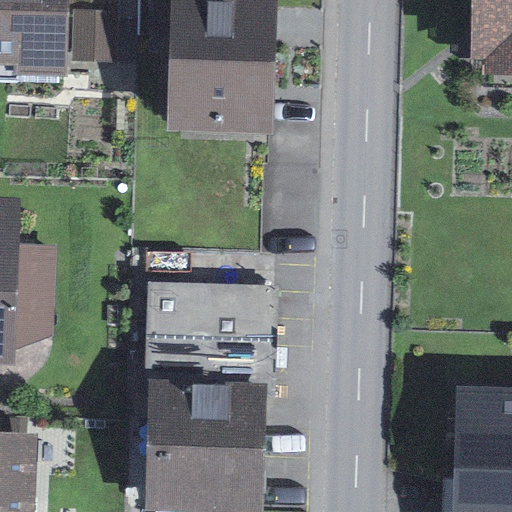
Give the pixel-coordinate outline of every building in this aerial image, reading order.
[(50,0),(0,0),(0,69),(50,69),(50,0)] [(161,124),(267,119),(261,0),(205,0),(155,3),(161,124)] [(511,0),(465,0),(464,61),(511,61),(511,0)] [(0,211),(0,364),(1,365),(10,212),(0,211)] [(275,239),(153,235),(150,323),(272,326),(275,239)] [(249,511),(257,368),(139,362),(131,507),(219,511),(249,511)] [(511,511),(511,394),(463,390),(451,511),(511,511)] [(0,432),(0,511),(29,511),(30,432),(0,432)]
